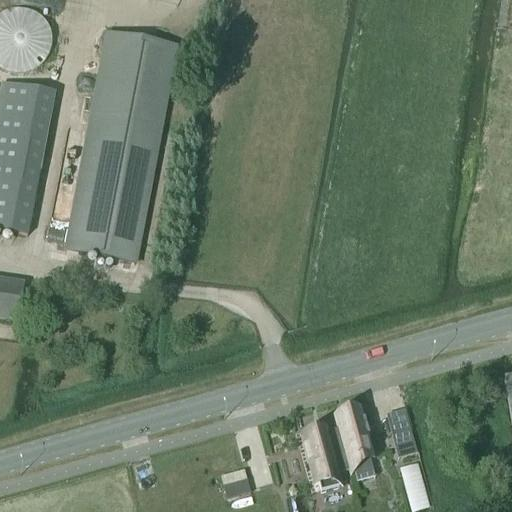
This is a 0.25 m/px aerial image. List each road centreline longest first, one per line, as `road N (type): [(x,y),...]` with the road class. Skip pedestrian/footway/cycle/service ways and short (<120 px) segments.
road 1 (secondary): [(0,468),(511,323)]
road 2 (track): [(142,282),(194,0)]
